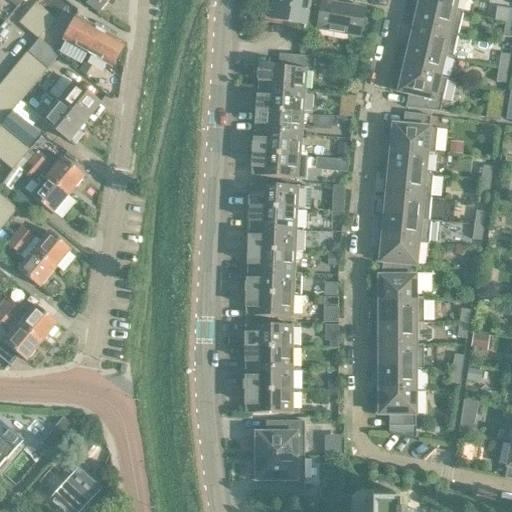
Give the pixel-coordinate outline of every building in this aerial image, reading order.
[(65,5),(59,0),(41,0),(38,5),(54,18),(65,5)] [(89,0),(88,2),(100,13),(110,0),(89,0)] [(310,0),(276,0),(272,22),(305,27),(310,0)] [(338,5),(338,0),(310,0),(306,27),(360,37),(361,29),(368,25),(364,18),(365,10),(338,5)] [(455,11),(457,0),(416,0),(416,3),(463,14),(463,13),(455,11)] [(458,36),(463,14),(416,3),(413,15),(417,16),(415,26),(458,36)] [(29,32),(45,12),(35,4),(19,23),(29,32)] [(39,40),(40,39),(55,20),(45,12),(29,32),(39,40)] [(89,55),(102,30),(78,16),(64,41),(89,55)] [(511,39),(511,24),(505,23),(503,38),(511,39)] [(453,58),(458,36),(415,26),(412,35),(409,35),(406,47),(453,58)] [(102,30),(89,55),(113,68),(127,44),(102,30)] [(29,52),(28,53),(48,69),(49,68),(60,55),(40,39),(39,40),(29,52)] [(406,47),(403,59),(407,60),(404,70),(440,78),(444,57),(445,56),(406,47)] [(20,62),(40,79),(48,69),(28,53),(20,62)] [(498,69),(508,70),(510,56),(501,54),(498,69)] [(315,58),(299,57),(285,56),(283,69),(279,69),(279,67),(261,66),(260,82),(263,82),(262,90),(304,93),(306,72),(314,72),(315,58)] [(33,88),(40,79),(20,62),(13,71),(33,88)] [(506,84),(508,70),(498,69),(496,83),(506,84)] [(440,113),(448,80),(404,70),(402,80),(398,79),(395,92),(409,95),(406,109),(440,113)] [(25,97),(33,88),(13,71),(5,81),(25,97)] [(0,91),(17,106),(25,97),(5,81),(0,86),(0,91)] [(60,102),(86,123),(101,104),(75,83),(60,102)] [(303,114),(304,93),(262,90),(262,97),(259,97),(258,111),(303,114)] [(0,106),(10,115),(17,106),(0,91),(0,106)] [(341,96),(339,117),(352,118),(355,101),(356,97),(341,96)] [(33,127),(41,117),(23,102),(15,112),(33,127)] [(70,142),(86,123),(60,102),(45,121),(70,142)] [(0,122),(2,124),(10,115),(0,106),(0,122)] [(491,108),(490,119),(500,121),(502,110),(491,108)] [(301,136),(303,114),(258,111),(257,125),(260,125),(259,133),(301,136)] [(13,113),(2,127),(29,149),(40,135),(13,113)] [(391,149),(435,153),(438,130),(430,129),(431,117),(405,113),(403,127),(389,125),(388,139),(392,139),(391,149)] [(314,116),(313,130),(331,131),(332,118),(314,116)] [(0,147),(10,135),(0,127),(0,126),(0,147)] [(299,157),(301,136),(259,133),(259,140),(256,140),(255,154),(307,158),(307,157),(299,157)] [(0,158),(4,162),(20,144),(10,135),(0,147),(0,158)] [(20,144),(4,162),(14,170),(29,151),(20,144)] [(435,154),(435,153),(391,149),(390,159),(386,159),(385,171),(433,176),(433,175),(425,175),(427,153),(435,154)] [(36,153),(29,162),(41,173),(49,164),(36,153)] [(305,181),(307,158),(255,154),(253,168),(256,168),(256,177),(305,181)] [(47,178),(69,196),(85,177),(63,159),(48,178),(47,178)] [(335,160),(335,167),(340,173),(346,174),(347,162),(335,160)] [(47,178),(48,178),(41,173),(29,162),(21,171),(40,187),(32,197),(54,215),(69,196),(47,178)] [(481,181),(491,182),(493,168),(483,166),(481,181)] [(431,199),(433,176),(385,171),(384,184),(388,185),(387,194),(431,199)] [(509,182),(497,180),(495,193),(508,195),(509,182)] [(489,196),(491,182),(481,181),(479,195),(489,196)] [(311,188),(305,188),(255,186),(255,194),(252,194),(251,208),(304,210),(304,209),(310,209),(311,188)] [(0,212),(9,220),(18,209),(0,194),(0,212)] [(429,221),(431,199),(387,194),(386,204),(382,204),(381,217),(429,221)] [(330,202),(330,212),(344,213),(344,203),(330,202)] [(303,232),(304,210),(251,208),(251,222),(254,222),(253,230),(303,232)] [(0,227),(1,229),(9,220),(0,212),(0,227)] [(474,226),(484,227),(486,213),(476,212),(474,226)] [(330,213),(330,224),(342,224),(343,224),(343,213),(330,213)] [(430,222),(429,222),(429,221),(381,217),(379,229),(383,230),(382,240),(419,243),(428,244),(430,222)] [(482,242),(484,227),(474,226),(472,240),(482,242)] [(42,242),(35,237),(23,227),(15,236),(57,270),(73,251),(51,232),(42,242)] [(303,233),(303,232),(253,230),(253,237),(250,237),(249,251),(294,253),(295,232),(303,233)] [(41,289),(57,270),(15,236),(8,245),(27,260),(18,271),(41,289)] [(416,266),(419,243),(382,240),(381,250),(377,249),(376,263),(383,263),(381,277),(381,278),(398,278),(399,264),(416,266)] [(293,274),(294,253),(249,251),(249,265),(252,265),(252,273),(301,275),(301,274),(293,274)] [(472,271),(482,273),(485,259),(474,257),(472,271)] [(416,267),(416,266),(399,264),(398,278),(381,278),(381,277),(375,277),(375,291),(379,291),(379,301),(416,301),(416,300),(416,267)] [(480,287),(482,273),(472,271),(470,286),(480,287)] [(300,297),(301,275),(252,273),(251,281),(248,281),(248,295),(300,297)] [(300,319),(300,297),(248,295),(247,309),(250,309),(250,317),(300,319)] [(1,308),(14,320),(21,311),(8,300),(1,308)] [(379,311),(375,311),(375,324),(416,324),(416,325),(424,325),(424,324),(424,301),(424,300),(416,300),(416,301),(379,301),(379,311)] [(21,325),(44,344),(60,325),(37,306),(21,325)] [(0,321),(7,328),(14,320),(1,308),(0,309),(0,321)] [(459,324),(469,325),(471,311),(461,310),(459,324)] [(416,324),(375,324),(375,336),(379,337),(379,347),(416,347),(416,346),(416,325),(416,324)] [(467,340),(469,325),(459,324),(457,338),(467,340)] [(28,363),(44,344),(21,325),(6,344),(1,339),(0,340),(0,357),(11,366),(20,356),(28,363)] [(247,349),(300,349),(300,326),(250,326),(250,335),(247,335),(247,349)] [(338,328),(330,328),(330,343),(330,351),(338,350),(338,328)] [(379,357),(375,357),(375,369),(416,369),(416,370),(424,370),(424,369),(424,347),(424,346),(416,346),(416,347),(379,347),(379,357)] [(299,370),(300,349),(247,349),(247,363),(250,363),(250,370),(299,370)] [(452,369),(462,371),(464,357),(454,355),(452,369)] [(379,392),(416,392),(416,370),(416,369),(375,369),(375,382),(379,382),(379,392)] [(460,385),(462,371),(452,369),(450,384),(460,385)] [(299,392),(299,370),(250,370),(250,378),(247,378),(247,392),(299,392)] [(328,392),(338,392),(338,380),(328,380),(328,392)] [(299,415),(299,392),(247,392),(247,406),(250,406),(250,414),(299,415)] [(328,404),(338,404),(338,392),(328,392),(328,404)] [(416,439),(416,392),(379,392),(379,402),(375,402),(375,416),(389,416),(389,434),(416,439)] [(463,420),(460,433),(471,435),(474,423),(463,420)] [(0,465),(6,459),(7,460),(23,441),(0,421),(0,465)] [(256,458),(305,458),(305,422),(266,422),(266,434),(252,434),(252,448),(256,448),(256,458)] [(463,444),(460,456),(472,459),(474,446),(463,444)] [(305,493),(305,458),(256,458),(256,468),(252,468),(252,481),(266,481),(266,493),(305,493)] [(79,469),(51,500),(64,511),(85,511),(85,507),(101,489),(79,469)] [(409,511),(410,498),(365,497),(364,511),(409,511)]
